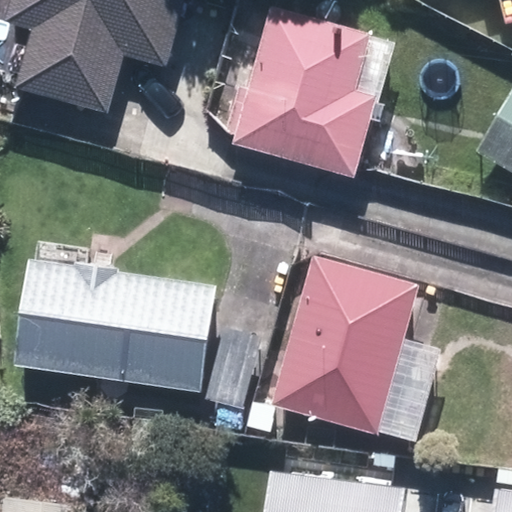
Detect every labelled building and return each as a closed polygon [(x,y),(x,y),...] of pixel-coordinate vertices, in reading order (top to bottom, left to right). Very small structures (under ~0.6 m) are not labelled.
[(185,0),(0,0),(0,37),(22,43),(8,99),(108,124),(120,76),(164,87),(185,0)] [(511,0),(494,0),(501,29),(511,26),(511,0)] [(389,47),(263,15),(226,160),(352,193),(389,47)] [(511,96),(475,162),(511,182),(511,96)] [(414,287),(305,260),(265,414),(408,450),(433,352),(400,344),(414,287)] [(211,295),(24,268),(9,374),(196,401),(211,295)] [(296,452),(287,511),(424,511),(430,471),(296,452)] [(82,511),(83,507),(0,501),(0,511),(82,511)]
